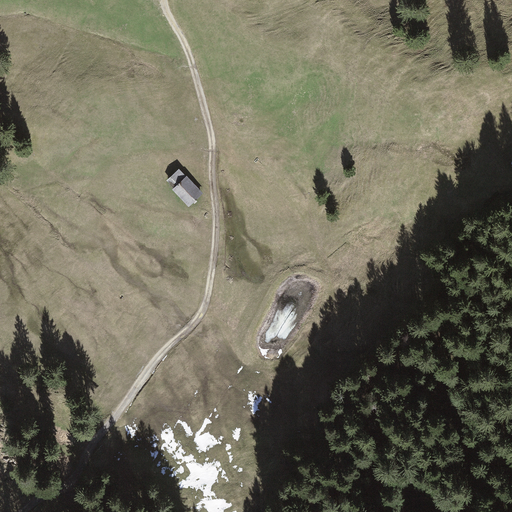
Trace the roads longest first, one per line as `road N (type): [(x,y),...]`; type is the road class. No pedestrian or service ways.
road 1 (track): [(163,0),(196,74),(211,150),(215,256),(208,295)]
road 2 (track): [(26,511),(73,481),(163,352),(196,322),(208,295)]
